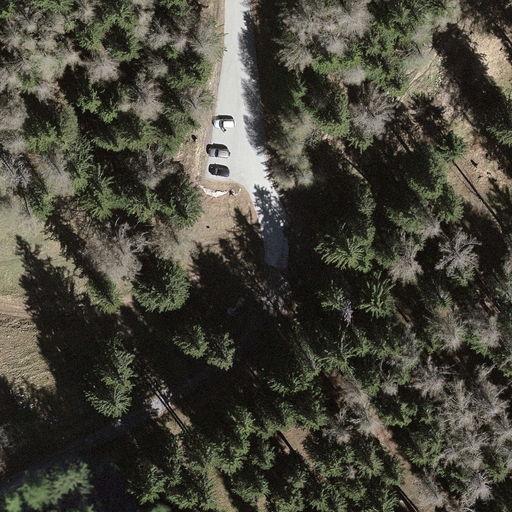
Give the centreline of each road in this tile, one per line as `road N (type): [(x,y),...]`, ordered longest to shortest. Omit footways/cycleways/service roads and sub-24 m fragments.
road 1 (unclassified): [(0,483),(168,395),(213,366),(269,310),(276,238),(245,118),(239,0)]
road 2 (track): [(485,0),(377,105),(298,212),(274,229),(0,262)]
